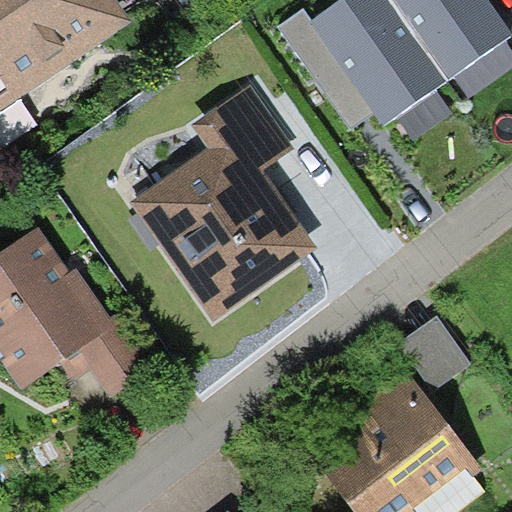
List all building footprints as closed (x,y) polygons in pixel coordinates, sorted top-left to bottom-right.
[(0,0),(0,103),(117,28),(98,0),(0,0)] [(344,49),(366,78),(398,120),(448,83),(386,0),(348,0),(322,19),(344,49)] [(467,1),(465,0),(386,0),(448,83),(499,45),(467,1)] [(366,78),(322,19),(311,4),(279,27),(334,102),(366,78)] [(201,155),(124,208),(208,329),(308,260),(252,180),(287,155),(243,92),(185,132),(201,155)] [(29,233),(0,255),(0,374),(13,392),(64,353),(99,400),(136,372),(63,278),(29,233)] [(445,389),(482,362),(449,316),(411,343),(445,389)] [(406,382),(300,461),(337,511),(422,511),(474,474),(406,382)]
